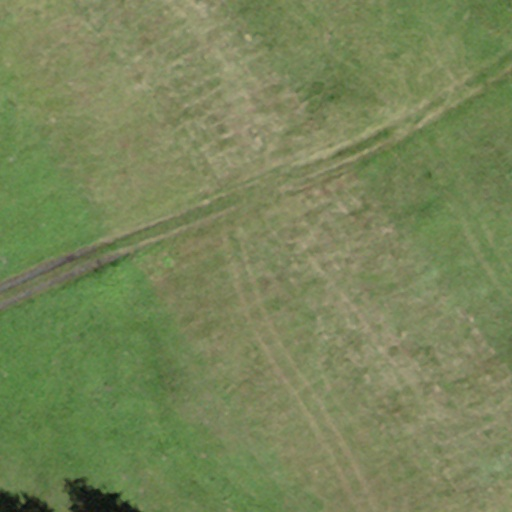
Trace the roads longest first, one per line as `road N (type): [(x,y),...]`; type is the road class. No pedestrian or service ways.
road 1 (track): [(0,295),(157,220),(293,173)]
road 2 (track): [(511,53),(375,144),(293,173)]
